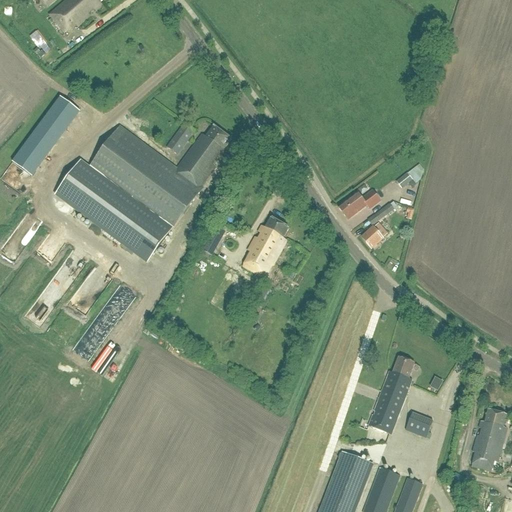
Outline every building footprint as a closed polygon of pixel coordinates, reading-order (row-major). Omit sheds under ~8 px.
[(100,4),(104,0),(69,0),(50,16),(65,34),(75,25),(77,27),(90,17),(88,15),(94,9),(96,11),(102,6),(100,4)] [(46,43),(37,31),(30,37),(32,40),(31,41),(37,50),(46,43)] [(61,98),(13,163),(32,178),(80,113),(61,98)] [(178,157),(196,132),(185,123),(166,148),(178,157)] [(223,151),(231,141),(214,128),(206,138),(203,136),(177,170),(120,128),(88,171),(79,165),(56,196),(148,263),(203,189),(201,188),(216,168),(214,166),(219,159),(222,161),(227,154),(223,151)] [(407,174),(396,183),(401,190),(408,185),(412,189),(416,186),(416,185),(421,181),(423,175),(416,167),(407,175),(407,174)] [(372,192),(361,200),(357,194),(338,208),(348,222),(367,207),(370,210),(380,203),(374,194),(372,192)] [(415,201),(416,195),(405,192),(403,198),(415,201)] [(378,223),(394,211),(390,205),(374,217),(378,223)] [(283,240),(289,229),(271,219),(265,229),(261,228),(258,233),(261,235),(258,240),(255,239),(248,252),(251,253),(243,268),(266,280),(274,266),(273,265),(287,242),(283,240)] [(371,250),(387,235),(379,225),(362,240),(371,250)] [(194,279),(200,270),(193,266),(188,275),(194,279)] [(263,308),(272,292),(263,288),(255,303),(263,308)] [(118,318),(122,313),(113,305),(119,298),(115,296),(106,308),(118,318)] [(368,427),(391,436),(412,381),(409,380),(414,365),(398,359),(393,374),(389,373),(368,427)] [(494,463),(498,464),(507,430),(503,429),(507,416),(488,411),(484,424),(481,423),(479,429),(482,430),(480,438),(477,437),(472,453),(475,454),(472,468),(491,473),(494,463)] [(426,440),(433,423),(412,414),(405,431),(426,440)] [(341,455),(319,511),(354,511),(372,466),(341,455)] [(385,511),(398,476),(381,470),(365,511),(385,511)] [(412,511),(422,486),(408,480),(395,511),(412,511)]
